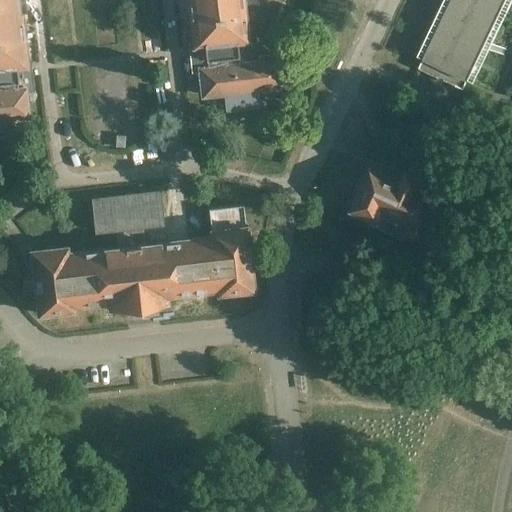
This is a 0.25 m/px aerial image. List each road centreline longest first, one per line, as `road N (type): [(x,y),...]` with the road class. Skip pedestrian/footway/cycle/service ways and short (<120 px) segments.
road 1 (unclassified): [(280,331),(286,217),(388,0)]
road 2 (unknown): [(0,218),(60,181),(157,170),(187,168),(297,190)]
road 3 (unclassified): [(32,353),(280,331)]
road 4 (unknown): [(35,0),(60,181)]
road 5 (unclassified): [(298,511),(280,331)]
road 6 (unknown): [(187,168),(168,0)]
